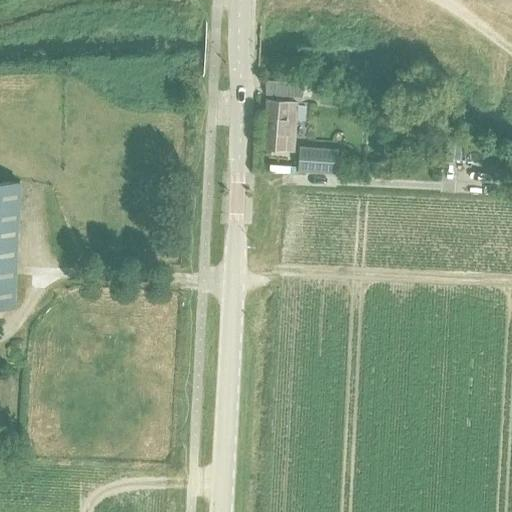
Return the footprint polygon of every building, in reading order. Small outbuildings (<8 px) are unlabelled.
[(265,82),(265,94),(301,97),(302,82),(266,79),(267,80),(265,82)] [(264,148),(293,151),(296,102),(267,100),(264,148)] [(446,135),(443,159),(461,161),(463,137),(446,135)] [(300,146),(298,171),(335,174),(337,149),(300,146)] [(0,181),(0,306),(14,307),(20,183),(0,181)]
